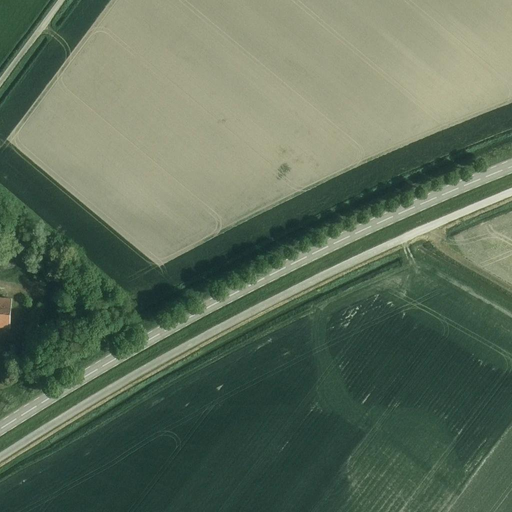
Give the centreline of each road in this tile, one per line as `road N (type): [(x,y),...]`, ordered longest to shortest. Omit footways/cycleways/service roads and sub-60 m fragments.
road 1 (unclassified): [(0,456),(215,330),(511,192)]
road 2 (tertiary): [(0,429),(284,267),(511,167)]
